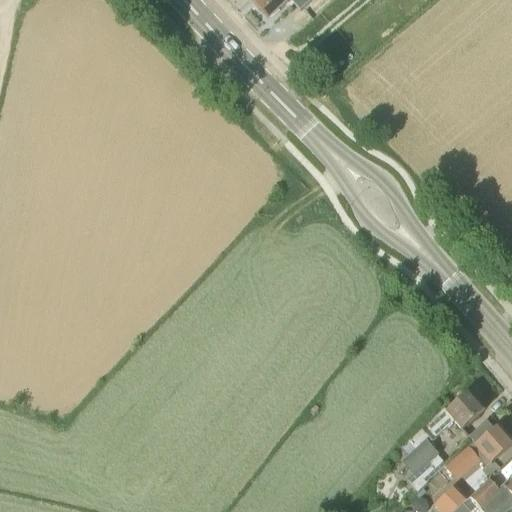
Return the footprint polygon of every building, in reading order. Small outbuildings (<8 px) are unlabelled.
[(250,0),(250,1),(267,19),(279,8),(281,10),(291,0),(290,0),(250,0)] [(476,402),(470,394),(448,413),(445,410),(399,449),(410,461),(455,423),(462,431),(485,411),(482,409),(483,406),(479,401),(476,402)] [(473,444),(450,464),(438,474),(442,478),(437,482),(443,489),(448,485),(447,484),(458,474),(461,477),(484,457),(491,465),(511,446),(511,442),(511,440),(511,439),(508,435),(505,435),(499,428),(477,447),(473,444)] [(438,474),(450,464),(449,463),(446,466),(438,457),(415,477),(414,476),(408,481),(418,493),(428,482),(437,473),(438,474)] [(511,480),(499,492),(490,483),(472,500),(471,499),(457,511),(502,511),(511,503),(511,480)] [(434,507),(438,511),(456,511),(469,500),(456,486),(434,507)]
